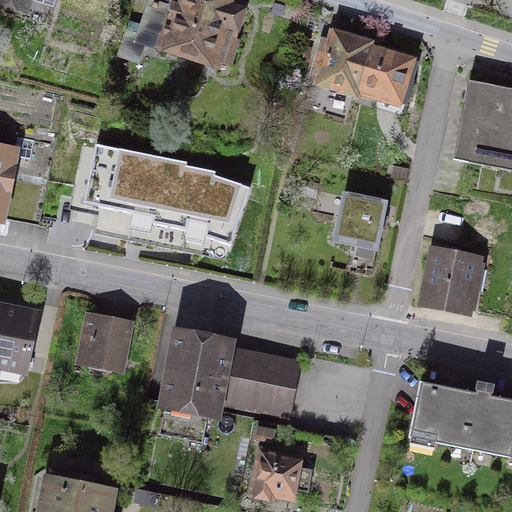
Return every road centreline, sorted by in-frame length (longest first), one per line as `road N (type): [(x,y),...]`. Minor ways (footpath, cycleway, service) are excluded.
road 1 (residential): [(0,258),(391,336)]
road 2 (residential): [(449,30),(391,336)]
road 3 (residential): [(391,336),(358,511)]
road 4 (residential): [(391,336),(511,360)]
